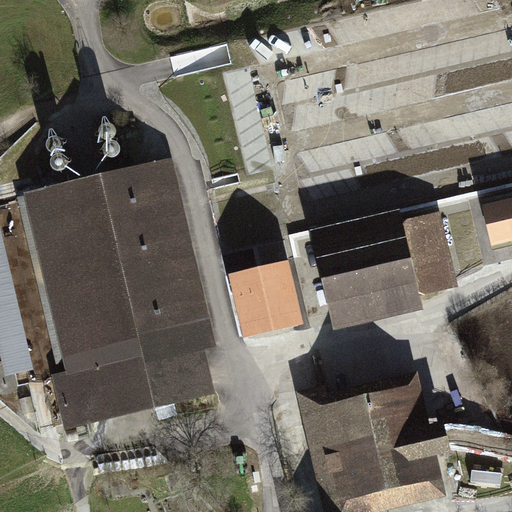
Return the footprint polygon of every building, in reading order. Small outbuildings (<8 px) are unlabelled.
[(511,106),(436,124),(440,138),(511,120),(511,106)] [(511,120),(440,138),(450,179),(511,164),(511,120)] [(511,164),(450,179),(452,193),(511,178),(511,164)] [(169,166),(35,198),(76,371),(57,376),(68,424),(210,389),(199,343),(210,341),(169,166)] [(0,205),(0,355),(3,370),(31,364),(0,205)] [(397,227),(319,245),(334,311),(448,285),(432,214),(396,222),(397,227)] [(284,267),(235,278),(248,332),(297,321),(284,267)] [(406,390),(307,414),(308,417),(310,417),(315,438),(313,439),(314,442),(316,441),(321,463),(319,463),(319,466),(321,466),(326,487),(324,488),(325,491),(327,491),(332,511),(330,511),(347,511),(352,511),(349,498),(427,480),(421,454),(446,448),(441,425),(416,431),(406,390)]
